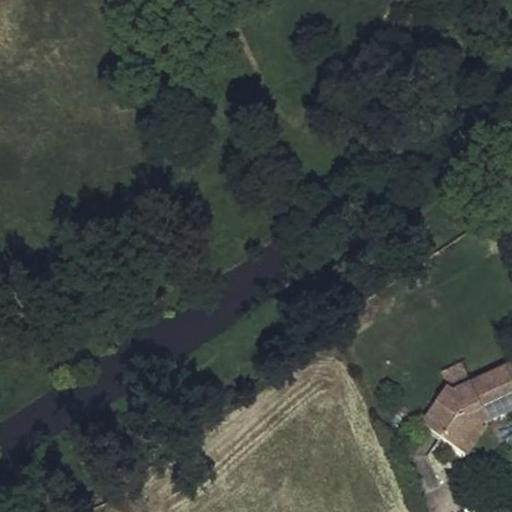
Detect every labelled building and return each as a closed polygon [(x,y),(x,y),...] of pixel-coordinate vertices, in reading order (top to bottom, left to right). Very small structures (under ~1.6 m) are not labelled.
[(511,364),(478,381),(496,418),(511,410),(511,364)] [(457,390),(474,382),(470,377),(449,386),(457,390)] [(496,418),(478,381),(474,382),(457,390),(449,386),(428,418),(448,432),(444,437),(463,451),(484,422),(496,418)] [(448,432),(428,418),(421,426),(442,441),(444,437),(448,432)] [(470,456),(491,427),(484,422),(463,451),(470,456)]
